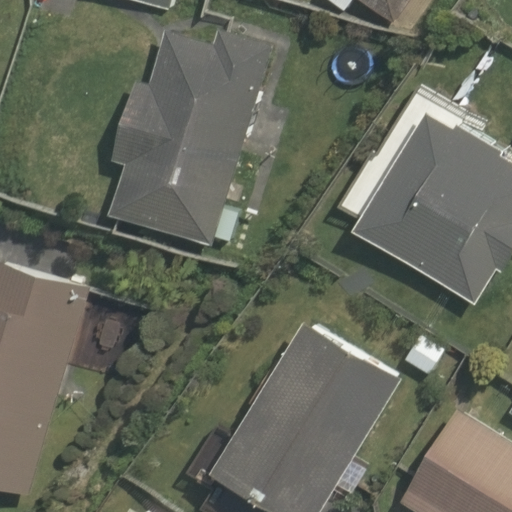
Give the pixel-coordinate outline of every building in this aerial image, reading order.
[(174,0),(125,0),(171,13),(174,0)] [(368,0),(397,20),(410,0),(368,0)] [(110,212),(214,243),(275,40),(221,25),(216,39),(168,24),(152,80),(138,76),(113,156),(126,161),(110,212)] [(354,226),(478,300),(499,264),(505,267),(511,254),(511,153),(504,149),(506,146),(458,116),(456,119),(428,102),(354,226)] [(0,482),(33,492),(96,283),(0,253),(0,482)] [(305,315),(211,466),(291,511),(321,511),(406,374),(305,315)] [(511,511),(511,435),(462,405),(405,497),(429,511),(511,511)] [(159,511),(133,496),(123,511),(159,511)]
